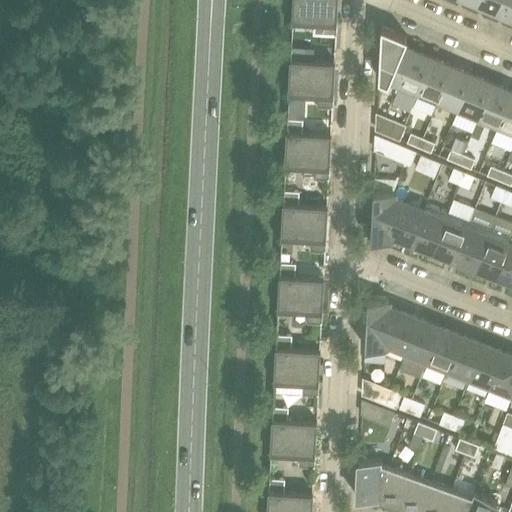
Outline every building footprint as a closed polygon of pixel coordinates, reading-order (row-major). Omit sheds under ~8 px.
[(337,34),(338,0),(293,0),(292,21),(294,21),(294,17),(322,19),(321,33),(335,34),(337,34)] [(501,0),(477,0),(477,2),(497,11),(501,0)] [(511,17),(511,0),(501,0),(497,11),(511,17)] [(395,89),(396,89),(413,48),(404,44),(408,35),(382,24),(381,24),(379,77),(397,85),(395,89)] [(292,58),(306,59),(307,46),(292,46),(292,58)] [(433,56),(413,48),(396,89),(397,90),(398,87),(417,95),(433,56)] [(417,95),(437,103),(453,64),(433,56),(417,95)] [(331,106),(333,106),(335,60),(306,59),(292,58),(290,58),(289,93),(290,93),(290,89),(318,90),(318,105),(331,106)] [(453,64),(437,103),(457,111),(473,73),(453,64)] [(493,81),(473,73),(457,111),(477,119),(493,81)] [(477,119),(497,128),(511,91),(511,89),(493,81),(477,119)] [(511,91),(497,128),(511,133),(511,91)] [(405,124),(377,112),(376,128),(399,137),(405,124)] [(288,130),(302,131),(303,118),(288,118),(288,130)] [(287,130),(285,165),(287,165),(287,161),(315,162),(314,177),(329,178),(332,132),(302,131),(288,130),(287,130)] [(419,146),(423,136),(411,131),(407,141),(419,146)] [(399,157),(404,146),(376,134),(375,153),(376,153),(376,148),(399,157)] [(423,136),(419,146),(431,151),(435,141),(423,136)] [(404,146),(399,157),(410,162),(415,150),(404,146)] [(447,157),(459,162),(463,153),(451,148),(447,157)] [(421,153),(415,167),(422,170),(428,156),(421,153)] [(463,153),(459,162),(471,167),(475,158),(463,153)] [(487,174),(499,179),(503,169),(491,164),(487,174)] [(459,182),(464,170),(454,166),(449,178),(459,182)] [(511,182),(511,172),(503,169),(499,179),(511,184),(511,182)] [(474,175),(464,170),(459,182),(469,187),(474,175)] [(501,200),(506,188),(496,183),(491,196),(501,200)] [(511,202),(511,190),(506,188),(501,200),(511,204),(511,202)] [(284,202),(299,203),(299,190),(285,189),(284,202)] [(391,240),(392,233),(394,197),(394,190),(373,189),(371,239),(391,240)] [(424,208),(394,197),(392,233),(412,241),(427,202),(426,202),(424,208)] [(299,203),(284,202),(283,202),(281,237),(283,237),(283,233),(311,234),(310,249),(326,250),(328,204),(299,203)] [(412,241),(433,249),(448,210),(427,202),(412,241)] [(433,249),(455,257),(470,219),(448,210),(433,249)] [(470,219),(455,257),(476,266),(491,227),(470,219)] [(511,235),(491,227),(476,266),(497,274),(511,235)] [(511,235),(497,274),(511,279),(511,235)] [(281,274),(295,275),(296,262),(281,261),(281,274)] [(279,305),(308,306),(307,321),(322,321),(324,276),(295,275),(281,274),(279,274),(278,309),(279,309),(279,305)] [(386,347),(386,341),(388,305),(389,298),(368,296),(365,346),(386,347)] [(403,355),(404,355),(419,317),(388,305),(386,341),(406,348),(403,355)] [(425,364),(440,325),(419,317),(404,355),(425,364)] [(461,333),(440,325),(425,364),(446,372),(461,333)] [(278,333),(277,346),(292,347),(292,334),(278,333)] [(461,333),(446,372),(468,381),(483,342),(461,333)] [(504,350),(483,342),(468,381),(489,389),(504,350)] [(292,347),(277,346),(276,346),(274,381),(276,381),(276,377),(304,378),(303,392),(319,393),(321,348),(292,347)] [(511,353),(504,350),(489,389),(511,398),(511,394),(511,353)] [(364,378),(363,392),(384,401),(389,387),(364,378)] [(401,392),(389,387),(384,401),(396,405),(401,392)] [(400,407),(410,411),(415,398),(404,394),(400,407)] [(425,402),(415,398),(410,411),(420,414),(425,402)] [(363,399),(362,412),(389,422),(393,410),(363,399)] [(273,418),(288,419),(289,406),(274,405),(273,418)] [(450,426),(455,414),(444,410),(439,422),(450,426)] [(465,418),(455,414),(450,426),(460,430),(465,418)] [(272,418),(270,452),(272,453),(272,449),(300,450),(300,464),(315,465),(317,420),(288,419),(273,418),(272,418)] [(414,431),(423,435),(428,424),(418,420),(414,431)] [(494,446),(505,451),(511,433),(511,425),(503,422),(494,446)] [(428,424),(423,435),(433,439),(437,428),(428,424)] [(465,452),(469,440),(460,437),(456,448),(465,452)] [(469,440),(465,452),(475,455),(479,444),(469,440)] [(357,497),(378,498),(390,464),(382,462),(382,459),(359,458),(359,474),(358,474),(358,475),(359,475),(357,497)] [(411,472),(390,464),(378,498),(380,498),(399,505),(411,472)] [(399,505),(419,511),(431,479),(411,472),(399,505)] [(270,490),(284,490),(285,478),(270,477),(270,490)] [(419,511),(443,511),(452,487),(431,479),(419,511)] [(472,494),(452,487),(443,511),(466,511),(475,490),(474,490),(472,494)] [(284,490),(270,490),(268,490),(267,511),(312,511),(314,492),(284,490)] [(475,490),(466,511),(492,511),(497,499),(475,490)]
